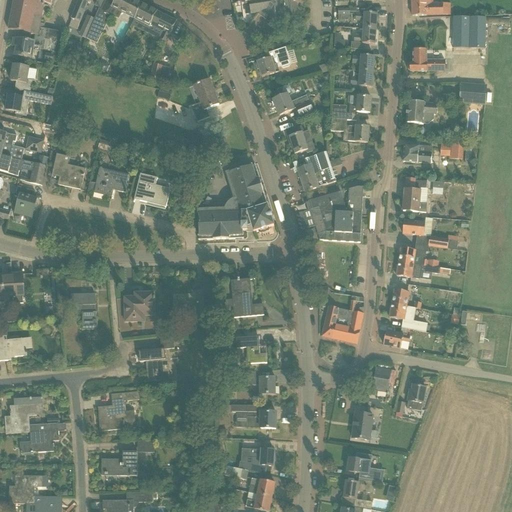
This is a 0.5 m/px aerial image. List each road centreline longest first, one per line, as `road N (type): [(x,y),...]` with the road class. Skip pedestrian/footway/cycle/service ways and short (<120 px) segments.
road 1 (residential): [(307,380),(341,378),(356,369),(362,352),(377,194),(386,177),(397,0)]
road 2 (unclassified): [(295,254),(233,66),(199,23),(157,0)]
road 3 (residential): [(295,254),(61,258),(0,244)]
road 4 (residential): [(82,511),(73,376)]
road 5 (unclassified): [(302,511),(307,380)]
road 6 (unclassified): [(307,380),(295,254)]
